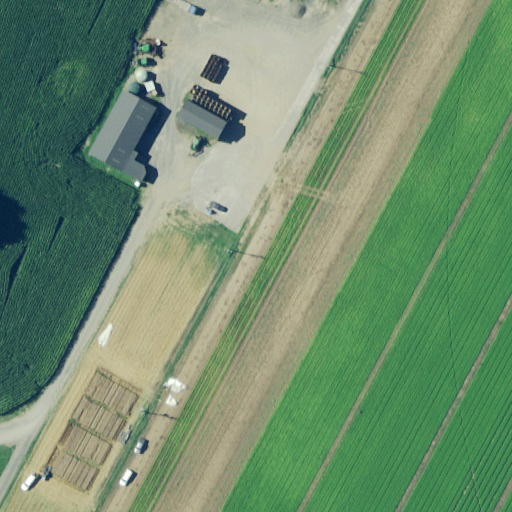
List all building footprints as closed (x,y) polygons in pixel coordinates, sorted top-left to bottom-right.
[(37,71),(25,63),(16,78),(28,86),(37,71)] [(149,76),(149,74),(149,71),(148,69),(146,67),(144,66),(141,66),(139,66),(137,67),(135,69),(134,71),(133,73),(133,76),(134,78),(136,80),(138,81),(141,82),(143,81),(146,80),(147,79),(149,76)] [(156,78),(143,81),(146,94),(159,91),(156,78)] [(66,121),(9,91),(0,107),(58,137),(66,121)] [(154,109),(120,91),(87,155),(138,181),(144,168),(130,161),(135,153),(132,151),(154,109)] [(227,122),(186,100),(176,117),(218,140),(227,122)] [(284,171),(289,160),(301,166),(305,158),(299,155),(302,150),(292,144),(287,142),(274,166),(284,171)] [(224,226),(172,200),(155,234),(206,261),(224,226)]
